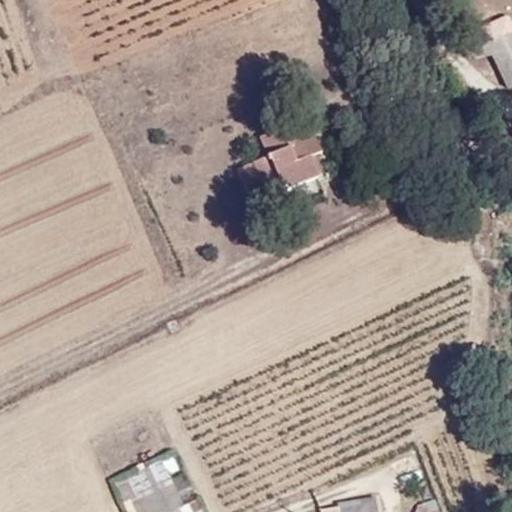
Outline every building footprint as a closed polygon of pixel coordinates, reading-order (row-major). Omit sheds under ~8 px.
[(511,84),(511,36),(494,45),(511,84)] [(348,161),(379,144),(370,129),(340,147),(348,161)] [(324,184),(316,167),(322,163),(314,146),(291,158),(278,135),(248,150),(260,172),(233,187),(253,221),(274,210),(264,192),(281,183),(291,201),(324,184)] [(291,201),(281,183),(264,192),(274,210),(291,201)] [(174,511),(155,471),(116,490),(126,511),(174,511)] [(394,511),(391,495),(376,497),(378,511),(394,511)] [(339,508),(322,511),(321,511),(378,511),(376,497),(338,504),(339,508)]
